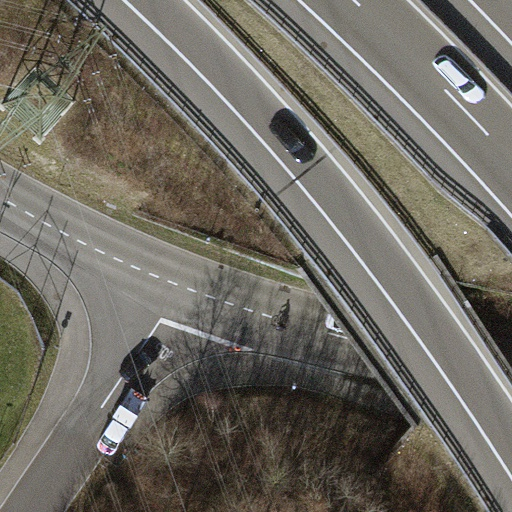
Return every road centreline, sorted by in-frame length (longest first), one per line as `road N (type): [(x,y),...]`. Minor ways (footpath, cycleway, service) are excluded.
road 1 (motorway): [(155,0),(319,172),(511,437)]
road 2 (tertiary): [(182,286),(360,342),(511,373)]
road 3 (unclassified): [(182,286),(32,511)]
road 4 (motorway): [(354,0),(511,159)]
road 5 (tertiary): [(0,196),(182,286)]
